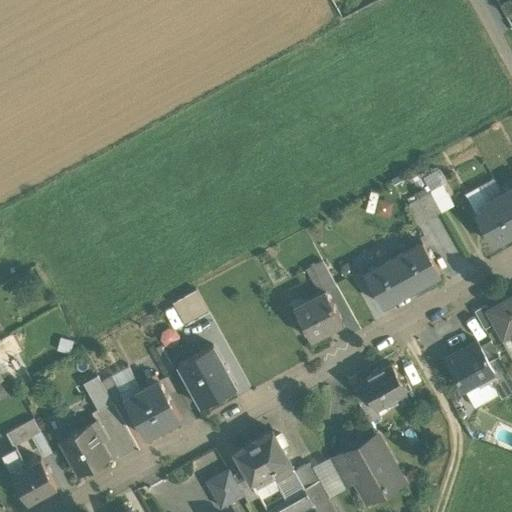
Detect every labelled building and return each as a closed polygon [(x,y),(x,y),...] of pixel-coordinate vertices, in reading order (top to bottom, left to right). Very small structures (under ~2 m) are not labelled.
[(439,169),(423,178),(430,191),(442,184),(440,180),(445,178),(439,169)] [(430,191),(441,211),(453,204),(442,184),(430,191)] [(511,188),(502,194),(511,210),(511,188)] [(430,191),(418,198),(429,218),(441,211),(430,191)] [(511,210),(502,194),(479,206),(482,212),(476,215),(493,244),(511,233),(511,210)] [(418,198),(407,205),(417,224),(429,218),(418,198)] [(422,241),(393,257),(411,289),(440,273),(422,241)] [(393,257),(364,273),(382,305),(411,289),(393,257)] [(336,285),(322,260),(311,266),(324,291),(325,290),(326,291),(336,285)] [(196,290),(173,303),(185,325),(208,312),(196,290)] [(324,291),(293,307),(310,340),(326,331),(327,332),(343,323),(326,291),(325,290),(324,291)] [(511,296),(489,309),(488,310),(494,322),(503,337),(511,332),(511,296)] [(486,304),(474,310),(484,328),(494,322),(488,310),(489,309),(486,304)] [(477,339),(445,357),(462,386),(475,379),(492,369),(493,368),(480,345),(477,339)] [(500,358),(490,339),(480,345),(493,368),(492,369),(495,376),(499,383),(505,393),(511,389),(511,377),(501,357),(500,358)] [(213,345),(178,364),(201,406),(236,387),(213,345)] [(391,362),(360,380),(366,391),(375,408),(376,408),(406,390),(391,362)] [(492,369),(475,379),(479,386),(495,376),(492,369)] [(180,418),(156,373),(146,378),(150,385),(142,389),(162,427),(180,418)] [(112,375),(101,382),(113,403),(123,397),(120,392),(121,392),(121,391),(112,375)] [(8,378),(0,382),(0,397),(15,390),(8,378)] [(505,393),(499,383),(495,386),(500,396),(505,393)] [(162,427),(142,389),(133,394),(130,387),(121,391),(121,392),(123,397),(145,437),(162,427)] [(366,391),(356,397),(369,421),(380,415),(376,408),(375,408),(366,391)] [(33,418),(6,433),(13,446),(41,432),(33,418)] [(97,420),(60,440),(78,474),(109,457),(101,442),(107,438),(97,420)] [(272,429),(250,442),(258,457),(263,454),(271,467),(269,469),(288,458),(272,429)] [(377,435),(343,454),(344,456),(356,478),(365,494),(382,484),(386,490),(403,481),(377,435)] [(250,442),(234,451),(246,472),(255,487),(273,476),(269,469),(271,467),(263,454),(258,457),(250,442)] [(26,466),(16,448),(2,456),(28,503),(56,487),(40,458),(26,466)] [(356,478),(344,456),(332,462),(345,485),(356,478)] [(294,469),(288,458),(269,469),(273,476),(283,494),(293,511),(318,511),(304,486),(294,469)] [(316,480),(306,462),(294,469),(304,486),(316,480)] [(229,467),(206,479),(221,506),(244,494),(235,478),(229,467)] [(246,472),(235,478),(244,494),(247,499),(258,493),(255,487),(246,472)] [(333,511),(316,480),(304,486),(318,511),(333,511)] [(293,511),(283,494),(264,504),(268,511),(293,511)]
